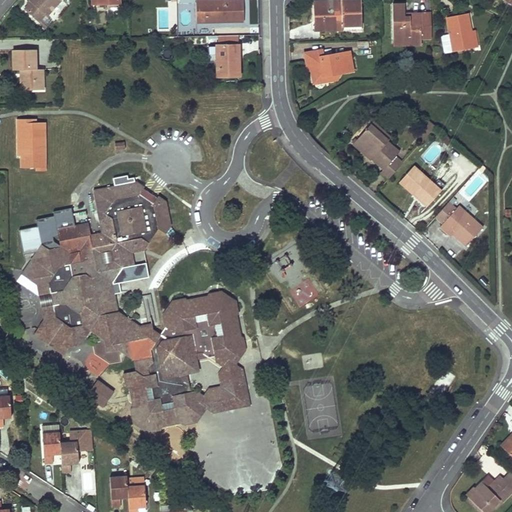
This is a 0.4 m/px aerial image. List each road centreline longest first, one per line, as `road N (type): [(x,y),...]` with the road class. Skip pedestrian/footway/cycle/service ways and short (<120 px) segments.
road 1 (residential): [(275,0),(278,96),(293,135),(511,343)]
road 2 (residential): [(423,507),(511,380)]
